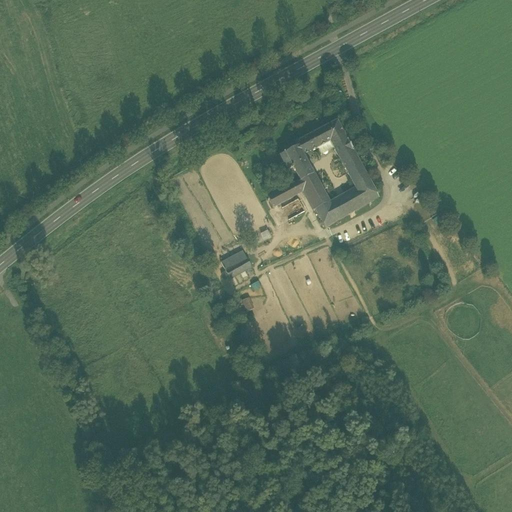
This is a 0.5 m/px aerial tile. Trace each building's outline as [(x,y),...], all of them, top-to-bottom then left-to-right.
[(292,168),(297,176),(310,169),(303,157),(330,142),(334,151),(348,143),(337,122),(295,144),(297,148),(285,155),(280,158),(287,171),(292,168)] [(334,151),(338,157),(352,150),(348,143),(334,151)] [(369,182),(352,150),(338,157),(355,189),(328,204),(313,175),(300,182),(300,183),(268,200),(273,209),(301,193),(303,196),(304,195),(314,213),(316,211),(325,228),(378,198),(369,182)] [(297,176),(300,182),(313,175),(310,169),(297,176)] [(225,272),(246,260),(242,253),(221,265),(225,272)] [(225,272),(230,280),(251,269),(246,260),(225,272)]
